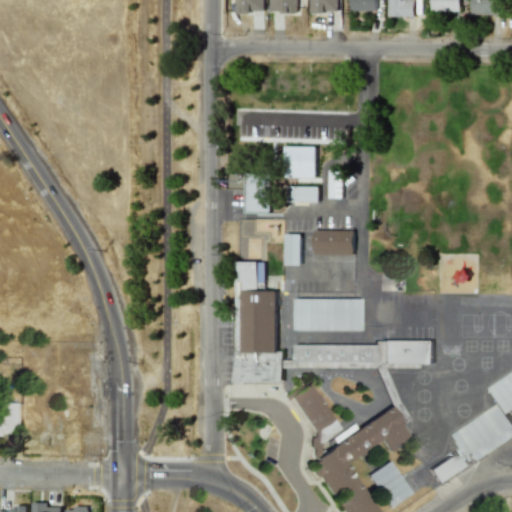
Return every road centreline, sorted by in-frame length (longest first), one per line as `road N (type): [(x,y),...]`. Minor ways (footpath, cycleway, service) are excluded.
road 1 (residential): [(210,480),(210,0)]
road 2 (tertiary): [(115,476),(115,384),(95,285),(65,217),(0,116)]
road 3 (residential): [(210,49),(511,52)]
road 4 (tertiary): [(259,511),(210,480),(115,476)]
